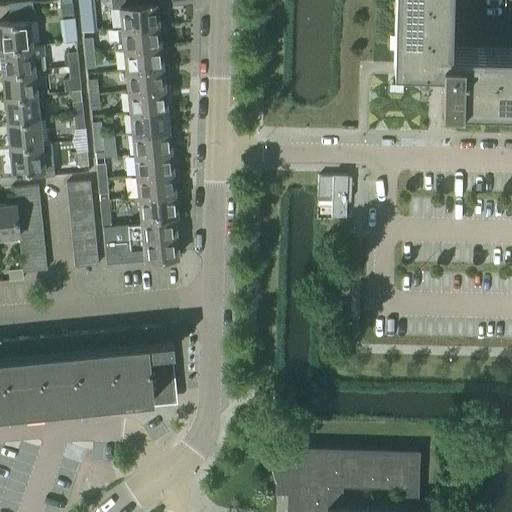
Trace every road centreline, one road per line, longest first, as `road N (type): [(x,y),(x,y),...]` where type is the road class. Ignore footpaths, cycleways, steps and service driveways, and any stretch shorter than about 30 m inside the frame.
road 1 (residential): [(215,152),(511,159)]
road 2 (residential): [(0,318),(212,296)]
road 3 (residential): [(163,475),(206,427),(212,296)]
road 4 (residential): [(215,152),(220,0)]
road 5 (residential): [(212,296),(215,152)]
